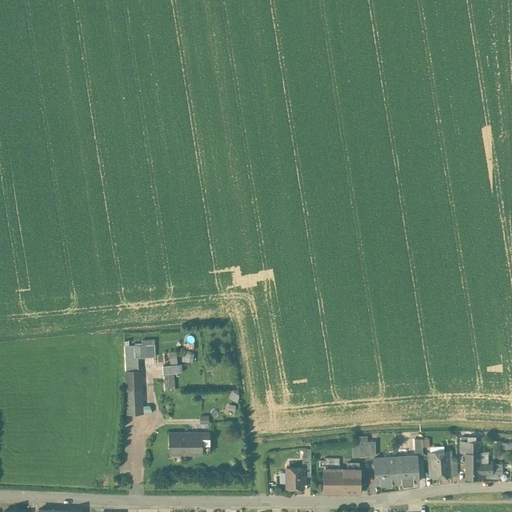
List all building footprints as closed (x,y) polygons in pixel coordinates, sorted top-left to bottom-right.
[(154,344),(125,345),(125,358),(140,357),(155,357),(154,344)] [(183,351),(181,360),(192,362),(193,353),(183,351)] [(140,357),(125,358),(126,370),(141,370),(140,357)] [(141,370),(126,370),(127,390),(141,390),(142,390),(141,370)] [(173,373),(163,374),(164,386),(174,385),(173,373)] [(141,390),(127,390),(128,413),(142,413),(141,390)] [(239,396),(232,393),(229,397),(237,402),(239,396)] [(202,433),(181,433),(180,434),(169,434),(169,452),(187,452),(187,454),(202,454),(202,433)] [(422,439),(414,439),(415,454),(423,453),(422,439)] [(375,441),(367,442),(368,456),(375,456),(375,441)] [(480,441),(460,441),(460,452),(465,452),(465,464),(480,464),(480,441)] [(368,456),(367,442),(359,442),(359,457),(368,456)] [(449,452),(429,453),(429,463),(450,462),(449,452)] [(417,456),(395,457),(396,479),(396,483),(397,483),(397,479),(404,479),(404,482),(418,482),(417,456)] [(395,457),(374,458),(375,484),(389,483),(388,480),(396,479),(395,457)] [(310,459),(302,459),(302,467),(303,467),(303,476),(310,475),(310,459)] [(451,475),(450,463),(429,463),(430,476),(451,475)] [(480,464),(465,464),(465,478),(483,478),(483,473),(480,473),(480,464)] [(502,464),(480,464),(480,473),(483,473),(492,473),(492,474),(502,474),(502,464)] [(302,467),(286,467),(286,487),(303,487),(303,476),(303,467),(302,467)] [(344,470),(325,469),(324,492),(344,492),(344,470)] [(347,470),(344,470),(344,492),(359,492),(359,470),(347,470)]
